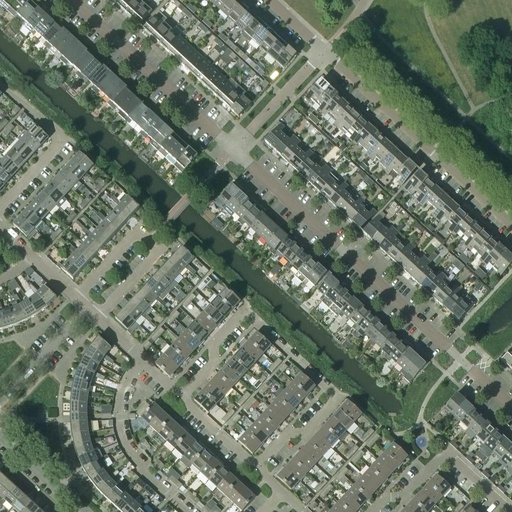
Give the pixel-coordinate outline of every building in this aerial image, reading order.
[(0,5),(6,11),(16,0),(0,0),(0,1),(0,5)] [(14,19),(32,0),(31,0),(16,0),(6,11),(14,19)] [(22,26),(38,9),(33,4),(35,3),(32,0),(14,19),(22,26)] [(123,11),(133,0),(118,0),(115,4),(123,11)] [(131,19),(144,5),(139,0),(133,0),(123,11),(131,19)] [(220,11),(229,0),(214,0),(212,3),(220,11)] [(227,18),(241,4),(236,0),(229,0),(220,11),(227,18)] [(235,25),(249,11),(241,4),(227,18),(235,25)] [(139,26),(152,12),(144,5),(131,19),(139,26)] [(22,26),(30,33),(48,15),(45,12),(43,14),(38,9),(22,26)] [(243,33),(256,18),(249,11),(235,25),(243,33)] [(151,37),(164,23),(167,20),(159,12),(142,29),(151,37)] [(41,38),(54,24),(49,19),(51,17),(48,15),(30,33),(33,36),(36,33),(41,38)] [(248,43),(251,40),(264,26),(256,18),(243,33),(240,36),(248,43)] [(159,44),(172,30),(171,30),(174,26),(167,20),(164,23),(151,37),(159,44)] [(46,48),(63,29),(60,27),(59,28),(54,24),(41,38),(46,42),(43,45),(46,48)] [(259,47),(272,33),(264,26),(251,40),(259,47)] [(54,55),(57,52),(71,37),(63,29),(46,48),(54,55)] [(166,52),(180,38),(172,30),(159,44),(166,52)] [(267,55),(280,41),(272,33),(259,47),(267,55)] [(62,63),(79,44),(71,37),(57,52),(62,57),(59,60),(62,63)] [(174,59),(188,45),(180,38),(166,52),(174,59)] [(275,62),(288,48),(280,41),(267,55),(275,62)] [(73,67),(87,52),(79,44),(62,63),(65,66),(68,63),(73,67)] [(182,66),(195,52),(188,45),(174,59),(182,66)] [(283,70),(296,55),(288,48),(275,62),(283,70)] [(78,78),(95,59),(87,52),(73,67),(78,72),(75,75),(78,78)] [(190,74),(203,60),(195,52),(182,66),(190,74)] [(89,82),(103,66),(95,59),(78,78),(81,81),(84,78),(89,82)] [(198,81),(211,67),(203,60),(190,74),(198,81)] [(94,92),(111,74),(103,66),(89,82),(94,87),(91,90),(94,92)] [(206,89),(219,74),(211,67),(198,81),(206,89)] [(105,97),(119,81),(111,74),(94,92),(97,95),(100,92),(105,97)] [(214,96),(227,82),(219,74),(206,89),(214,96)] [(109,107),(127,88),(119,81),(105,97),(110,101),(107,104),(109,107)] [(315,104),(329,88),(321,81),(305,98),(309,102),(311,100),(315,104)] [(222,103),(235,89),(227,82),(214,96),(222,103)] [(238,86),(235,89),(222,103),(230,111),(246,94),(238,86)] [(120,111),(135,96),(127,88),(109,107),(113,110),(115,107),(120,111)] [(321,113),(337,96),(329,88),(315,104),(319,108),(317,110),(321,113)] [(238,118),(254,101),(246,94),(230,111),(238,118)] [(126,122),(143,103),(140,100),(135,96),(120,111),(117,115),(122,119),(126,122)] [(331,119),(345,103),(337,96),(321,113),(324,117),(326,115),(331,119)] [(137,126),(149,112),(144,108),(146,106),(143,103),(126,122),(129,125),(132,122),(137,126)] [(337,128),(353,110),(345,103),(331,119),(335,123),(333,125),(337,128)] [(346,134),(361,118),(353,110),(337,128),(340,131),(342,129),(346,134)] [(142,137),(159,118),(156,115),(154,117),(149,112),(137,126),(141,131),(139,134),(142,137)] [(152,141),(165,127),(160,122),(162,121),(159,118),(142,137),(145,140),(147,136),(152,141)] [(353,143),(369,125),(361,118),(346,134),(351,138),(349,139),(353,143)] [(48,138),(35,126),(32,123),(24,132),(40,147),(48,138)] [(272,150),(284,137),(280,133),(284,128),(280,125),(264,142),(272,150)] [(362,148),(377,132),(369,125),(353,143),(356,146),(358,144),(362,148)] [(157,152),(175,133),(172,130),(170,132),(165,127),(152,141),(149,144),(157,152)] [(40,147),(24,132),(17,140),(33,155),(40,147)] [(369,157),(385,140),(377,132),(362,148),(367,152),(365,154),(369,157)] [(165,159),(181,142),(176,137),(178,135),(175,133),(157,152),(165,159)] [(280,157),(297,140),(293,136),(289,141),(284,137),(272,150),(280,157)] [(33,155),(17,140),(10,148),(26,162),(33,155)] [(288,165),(300,152),(296,148),(300,143),(297,140),(280,157),(288,165)] [(381,160),(393,147),(385,140),(369,157),(372,161),(374,159),(378,163),(381,160)] [(173,167),(173,166),(191,148),(188,145),(186,146),(181,142),(165,159),(173,167)] [(385,172),(401,155),(393,147),(381,160),(386,164),(381,169),(385,172)] [(26,162),(10,148),(2,155),(5,158),(18,170),(26,162)] [(182,174),(197,157),(192,152),(194,150),(191,148),(173,166),(182,174)] [(296,172),(312,154),(309,151),(304,156),(300,152),(288,165),(296,172)] [(93,166),(80,153),(72,162),(85,174),(93,166)] [(304,179),(316,166),(311,162),(316,158),(312,154),(296,172),(304,179)] [(397,175),(409,162),(401,155),(385,172),(388,175),(393,170),(397,175)] [(18,170),(5,158),(0,163),(0,168),(11,178),(18,170)] [(85,174),(72,162),(65,170),(78,182),(85,174)] [(401,187),(417,170),(409,162),(397,175),(401,179),(397,184),(401,187)] [(312,187),(328,169),(325,166),(320,170),(316,166),(304,179),(312,187)] [(0,168),(0,182),(4,186),(11,178),(0,168)] [(320,194),(332,181),(327,177),(332,172),(328,169),(312,187),(320,194)] [(78,182),(65,170),(57,178),(71,190),(74,193),(81,185),(78,182)] [(428,180),(419,172),(403,189),(407,193),(412,188),(416,192),(428,180)] [(71,190),(57,178),(50,185),(63,198),(71,190)] [(419,204),(435,186),(428,180),(416,192),(420,196),(416,201),(419,204)] [(328,201),(344,184),(341,181),(336,185),(332,181),(320,194),(328,201)] [(223,210),(239,193),(234,188),(235,186),(233,183),(218,199),(224,204),(221,207),(223,209),(223,210)] [(336,209),(351,193),(346,189),(348,187),(344,184),(328,201),(336,209)] [(63,198),(50,185),(43,193),(56,206),(60,209),(67,201),(63,198)] [(432,207),(443,194),(435,186),(419,204),(423,207),(427,203),(432,207)] [(56,206),(43,193),(35,201),(49,214),(56,206)] [(231,217),(249,198),(246,196),(245,198),(239,193),(223,210),(231,217)] [(344,216),(360,199),(357,195),(355,197),(351,193),(336,209),(344,216)] [(435,219),(451,201),(443,194),(432,207),(436,211),(431,216),(435,219)] [(140,209),(127,197),(124,195),(118,201),(117,200),(114,203),(118,207),(119,205),(132,217),(140,209)] [(239,224),(255,207),(250,202),(251,200),(249,198),(231,217),(234,214),(240,219),(237,222),(239,224)] [(352,223),(363,211),(359,207),(364,202),(360,199),(344,216),(352,223)] [(49,214),(35,201),(28,209),(41,222),(49,214)] [(459,209),(451,201),(435,219),(439,222),(443,217),(448,222),(459,209)] [(132,217),(119,205),(118,207),(112,213),(125,225),(132,217)] [(250,228),(264,213),(262,210),(260,212),(255,207),(239,224),(242,226),(245,223),(250,228)] [(45,225),(41,222),(28,209),(21,217),(37,232),(37,233),(45,225)] [(459,209),(448,222),(452,226),(448,230),(451,234),(467,216),(459,209)] [(360,231),(376,214),(372,210),(368,215),(363,211),(352,223),(360,231)] [(125,225),(112,213),(106,220),(102,216),(100,219),(103,223),(105,221),(117,233),(125,225)] [(255,239),(271,222),(266,217),(267,215),(264,213),(250,228),(256,234),(253,237),(255,239)] [(382,228),(378,224),(382,219),(378,216),(362,233),(371,241),(382,228)] [(463,236),(475,224),(467,216),(451,234),(455,237),(459,232),(463,236)] [(37,232),(21,217),(13,226),(29,241),(37,232)] [(117,233),(105,221),(103,223),(97,229),(110,241),(117,233)] [(266,243),(280,228),(278,225),(276,227),(271,222),(255,239),(258,241),(260,238),(266,243)] [(467,248),(483,231),(475,224),(463,236),(468,240),(463,245),(467,248)] [(378,248),(395,231),(391,227),(389,229),(385,225),(382,228),(371,241),(378,248)] [(271,254),(287,237),(282,232),(283,230),(280,228),(266,243),(272,248),(269,251),(271,254)] [(110,241),(97,229),(92,236),(88,232),(85,235),(89,239),(90,237),(103,249),(110,241)] [(386,256),(398,243),(394,239),(398,234),(395,231),(378,248),(386,256)] [(477,253),(491,238),(483,231),(467,248),(470,252),(473,249),(477,253)] [(103,249),(90,237),(89,239),(85,235),(79,242),(83,245),(95,257),(103,249)] [(282,258),(296,242),(294,240),(292,242),(287,237),(271,254),(274,256),(276,253),(282,258)] [(483,263),(499,246),(491,238),(477,253),(479,251),(484,255),(479,260),(483,263)] [(287,268),(303,251),(297,246),(299,245),(296,242),(282,258),(287,263),(285,266),(287,268)] [(394,263),(410,245),(407,242),(403,247),(398,243),(386,256),(394,263)] [(95,257),(83,245),(77,251),(73,248),(70,251),(74,255),(76,253),(88,264),(95,257)] [(402,270),(414,258),(409,253),(414,249),(410,245),(394,263),(402,270)] [(492,269),(507,253),(499,246),(483,263),(486,266),(488,265),(492,269)] [(194,259),(181,248),(174,256),(186,267),(188,266),(194,259)] [(294,277),(312,257),(310,255),(308,256),(303,251),(287,268),(289,271),(292,268),(298,273),(294,277)] [(88,264),(76,253),(74,255),(68,261),(81,272),(88,264)] [(499,278),(511,264),(511,257),(507,253),(492,269),(497,273),(495,275),(499,278)] [(186,267),(174,256),(167,264),(179,275),(185,269),(189,272),(192,269),(188,266),(186,267)] [(302,284),(319,266),(313,261),(315,259),(312,257),(294,277),(302,284)] [(410,278),(426,260),(423,257),(418,262),(414,258),(402,270),(410,278)] [(418,285),(430,272),(425,268),(430,263),(426,260),(410,278),(418,285)] [(81,272),(68,261),(62,267),(58,264),(56,267),(60,270),(61,269),(73,281),(81,272)] [(179,275),(167,264),(159,272),(171,283),(173,281),(179,275)] [(314,288),(328,272),(326,269),(324,271),(319,266),(302,284),(303,283),(305,285),(308,282),(314,288)] [(171,283),(159,272),(152,280),(168,295),(174,288),(177,285),(173,281),(171,283)] [(426,292),(442,275),(439,272),(434,276),(430,272),(418,285),(426,292)] [(322,301),(338,284),(333,279),(334,277),(331,275),(317,290),(323,296),(320,299),(322,301)] [(434,300),(446,287),(441,283),(446,278),(442,275),(426,292),(434,300)] [(206,287),(211,281),(207,278),(202,283),(206,287)] [(168,295),(152,280),(145,287),(157,299),(158,297),(162,301),(159,304),(163,308),(166,305),(162,301),(168,295)] [(201,292),(206,287),(202,283),(197,288),(201,292)] [(329,310),(348,290),(345,287),(343,289),(338,284),(322,301),(321,303),(329,310)] [(442,307),(458,290),(455,286),(450,291),(446,287),(434,300),(442,307)] [(56,299),(44,287),(38,293),(35,289),(32,292),(35,296),(36,294),(47,307),(56,299)] [(158,297),(157,299),(145,287),(137,295),(150,307),(155,300),(159,304),(162,301),(158,297)] [(240,302),(226,289),(218,297),(232,310),(240,302)] [(337,317),(354,299),(349,294),(350,292),(348,290),(329,310),(337,317)] [(450,315),(462,302),(457,298),(462,293),(458,290),(442,307),(450,315)] [(47,307),(36,294),(35,296),(28,301),(38,315),(42,312),(44,310),(47,307)] [(150,307),(137,295),(130,303),(142,315),(144,313),(147,316),(153,310),(149,307),(150,307)] [(190,303),(195,298),(192,295),(187,300),(190,303)] [(232,310),(218,297),(210,306),(224,319),(232,310)] [(349,320),(363,304),(361,302),(359,304),(354,299),(337,317),(338,316),(341,318),(343,315),(349,320)] [(185,309),(190,303),(187,300),(182,305),(185,309)] [(38,315),(28,301),(22,305),(19,301),(16,302),(18,307),(20,306),(27,321),(31,319),(34,317),(38,315)] [(458,322),(474,305),(471,301),(466,306),(462,302),(450,315),(458,322)] [(27,321),(20,306),(18,307),(16,302),(8,306),(16,326),(18,325),(23,323),(27,321)] [(142,315),(130,303),(122,311),(135,323),(141,316),(145,320),(147,317),(147,316),(144,313),(142,315)] [(354,331),(370,313),(364,308),(366,307),(363,304),(349,320),(354,325),(352,328),(354,331)] [(16,326),(8,306),(9,308),(2,310),(1,308),(0,308),(0,313),(5,330),(9,329),(14,327),(16,326)] [(224,319),(210,306),(202,314),(216,327),(224,319)] [(135,323),(122,311),(115,319),(127,331),(126,332),(130,336),(139,326),(135,323)] [(175,320),(179,315),(176,312),(171,317),(175,320)] [(365,335),(379,319),(377,317),(375,318),(370,313),(354,331),(362,338),(365,335)] [(216,327),(202,314),(194,323),(208,336),(216,327)] [(170,326),(175,320),(171,317),(166,322),(170,326)] [(370,345),(386,328),(380,323),(382,322),(379,319),(365,335),(370,340),(368,343),(370,345)] [(208,336),(194,323),(186,331),(200,344),(208,336)] [(159,337),(164,332),(160,328),(155,334),(159,337)] [(381,350),(395,334),(393,332),(391,333),(386,328),(370,345),(372,348),(375,345),(381,350)] [(200,344),(186,331),(179,340),(193,353),(200,344)] [(271,346),(257,333),(249,342),(263,355),(271,346)] [(154,342),(159,337),(155,334),(150,339),(154,342)] [(386,360),(402,343),(396,338),(398,336),(395,334),(381,350),(386,355),(383,358),(386,360)] [(111,349),(98,337),(92,345),(90,347),(104,357),(105,356),(111,349)] [(193,353),(179,340),(171,348),(185,361),(193,353)] [(146,351),(151,345),(148,342),(143,347),(146,351)] [(263,355),(249,342),(241,350),(255,363),(263,355)] [(397,364),(411,349),(409,346),(407,348),(402,343),(386,360),(388,362),(391,359),(397,364)] [(104,357),(90,347),(86,353),(84,357),(98,366),(102,359),(106,362),(109,359),(105,356),(104,357)] [(185,361),(171,348),(163,356),(177,369),(185,361)] [(402,375),(418,358),(412,353),(414,351),(411,349),(397,364),(402,369),(399,373),(402,375)] [(511,365),(511,349),(501,362),(506,366),(510,369),(511,365)] [(255,363),(241,350),(233,359),(247,372),(255,363)] [(177,369),(163,356),(155,365),(169,378),(177,369)] [(95,373),(98,366),(84,357),(81,362),(78,368),(94,375),(95,373)] [(409,384),(427,364),(424,361),(423,363),(418,358),(402,375),(404,377),(403,378),(409,384)] [(247,372),(233,359),(225,367),(239,380),(247,372)] [(277,368),(282,362),(278,359),(273,364),(277,368)] [(272,373),(277,368),(273,364),(268,370),(272,373)] [(283,373),(288,368),(284,365),(279,370),(283,373)] [(239,380),(225,367),(217,376),(231,389),(239,380)] [(90,385),(93,378),(97,379),(99,375),(95,373),(94,375),(78,368),(77,371),(74,380),(90,385)] [(278,379),(283,373),(279,370),(274,375),(278,379)] [(315,387),(301,374),(293,382),(308,395),(315,387)] [(231,389),(217,376),(210,384),(224,397),(231,389)] [(261,385),(266,379),(263,376),(258,381),(261,385)] [(88,393),(90,385),(74,380),(72,387),(71,392),(88,395),(88,393)] [(256,390),(261,385),(258,381),(253,386),(256,390)] [(267,390),(272,385),(268,381),(263,387),(267,390)] [(308,395),(293,382),(285,391),(300,404),(308,395)] [(224,397),(210,384),(202,392),(216,406),(224,397)] [(262,395),(267,390),(263,387),(259,392),(262,395)] [(300,404),(285,391),(277,399),(292,413),(300,404)] [(87,403),(87,397),(92,398),(93,394),(88,393),(88,395),(71,392),(71,394),(70,402),(70,404),(87,405),(87,403)] [(216,406),(202,392),(194,401),(208,414),(216,406)] [(465,402),(459,397),(461,395),(458,392),(444,408),(452,416),(465,402)] [(245,402),(250,396),(247,393),(242,398),(245,402)] [(240,407),(245,402),(242,398),(237,404),(240,407)] [(251,407),(256,402),(253,398),(248,404),(251,407)] [(292,413),(277,399),(269,408),(284,421),(292,413)] [(362,415),(347,402),(339,410),(353,423),(362,415)] [(460,423),(474,407),(472,405),(470,407),(465,402),(452,416),(460,423)] [(86,416),(86,408),(91,408),(92,403),(87,403),(87,405),(70,404),(70,409),(70,417),(70,421),(70,423),(87,422),(87,420),(86,416)] [(149,427),(162,412),(154,405),(155,404),(154,404),(152,405),(153,405),(140,419),(149,427)] [(246,412),(251,407),(248,404),(243,409),(246,412)] [(481,416),(477,413),(475,411),(477,410),(474,407),(460,423),(468,430),(481,416)] [(284,421),(269,408),(262,416),(276,430),(284,421)] [(230,418),(235,413),(231,410),(226,415),(230,418)] [(353,423),(339,410),(332,419),(346,432),(353,423)] [(157,434),(171,420),(170,419),(170,420),(162,412),(149,427),(157,434)] [(225,424),(230,418),(226,415),(221,420),(225,424)] [(236,424),(241,419),(237,415),(232,420),(236,424)] [(276,430),(262,416),(254,425),(268,438),(276,430)] [(476,438),(490,422),(488,420),(486,421),(481,416),(468,430),(476,438)] [(346,432),(332,419),(324,427),(338,440),(346,432)] [(166,442),(179,428),(171,420),(157,434),(160,436),(166,442)] [(231,429),(236,424),(232,420),(227,426),(231,429)] [(93,435),(93,431),(92,422),(87,422),(70,423),(71,436),(74,448),(90,444),(90,441),(88,436),(93,435)] [(497,431),(493,428),(491,426),(493,424),(490,422),(476,438),(484,445),(497,431)] [(268,438),(254,425),(246,433),(260,446),(268,438)] [(338,440),(324,427),(316,436),(330,449),(338,440)] [(174,450),(188,435),(187,435),(179,428),(166,442),(174,450)] [(369,438),(374,432),(370,429),(365,434),(369,438)] [(492,453),(506,437),(504,434),(502,436),(497,431),(484,445),(492,453)] [(260,446),(246,433),(238,442),(252,455),(260,446)] [(364,443),(369,438),(365,434),(360,440),(364,443)] [(375,443),(380,438),(376,434),(371,440),(375,443)] [(183,458),(196,443),(188,436),(188,435),(174,450),(183,458)] [(330,449),(316,436),(308,444),(322,457),(330,449)] [(511,446),(511,445),(507,441),(509,439),(506,437),(492,453),(500,460),(511,446)] [(93,453),(91,446),(95,444),(94,440),(90,441),(90,444),(74,448),(76,455),(78,459),(93,453)] [(147,444),(144,440),(138,444),(141,448),(147,444)] [(370,449),(375,443),(371,440),(366,445),(370,449)] [(191,466),(205,451),(204,450),(204,451),(196,443),(183,458),(191,466)] [(150,448),(147,444),(141,448),(144,452),(150,448)] [(322,457),(308,444),(300,453),(314,466),(322,457)] [(407,457),(393,444),(385,453),(399,466),(407,457)] [(353,454),(358,449),(355,446),(350,451),(353,454)] [(508,467),(511,462),(511,446),(500,460),(508,467)] [(199,473),(213,459),(205,452),(205,451),(191,466),(199,473)] [(348,460),(353,454),(350,451),(345,456),(348,460)] [(359,460),(364,455),(361,451),(356,457),(359,460)] [(98,463),(97,461),(93,453),(78,459),(79,462),(82,468),(83,470),(98,463)] [(314,466),(300,453),(292,461),(307,474),(314,466)] [(399,466),(385,453),(377,461),(392,474),(399,466)] [(354,465),(359,460),(356,457),(351,462),(354,465)] [(89,481),(103,471),(99,465),(103,462),(101,458),(97,461),(98,463),(83,470),(85,475),(89,481)] [(208,481),(221,466),(220,466),(213,459),(199,473),(208,481)] [(156,469),(161,464),(158,460),(153,466),(156,469)] [(307,474),(292,461),(285,469),(299,482),(307,474)] [(392,474),(377,461),(369,469),(384,483),(392,474)] [(338,472),(342,466),(339,463),(334,468),(338,472)] [(160,472),(165,467),(161,464),(156,469),(160,472)] [(216,489),(229,475),(222,467),(221,466),(208,481),(216,489)] [(333,477),(338,472),(334,468),(329,473),(333,477)] [(343,477),(348,472),(345,468),(340,474),(343,477)] [(299,482),(285,469),(277,478),(291,491),(299,482)] [(384,483),(369,469),(362,478),(376,491),(384,483)] [(97,490),(110,479),(108,478),(103,471),(89,481),(92,485),(95,488),(97,490)] [(338,482),(343,477),(340,474),(335,479),(338,482)] [(105,499),(117,487),(111,481),(115,478),(112,475),(108,478),(110,479),(97,490),(98,492),(102,495),(105,499)] [(225,497),(238,482),(238,481),(237,482),(229,475),(216,489),(225,497)] [(177,481),(171,476),(168,480),(173,485),(177,481)] [(450,489),(436,476),(428,484),(442,498),(450,489)] [(376,491),(362,478),(354,487),(368,500),(376,491)] [(322,488),(327,483),(323,479),(318,485),(322,488)] [(5,501),(16,489),(8,481),(0,489),(0,501),(1,502),(0,502),(0,504),(2,506),(6,502),(5,501)] [(182,486),(177,481),(173,485),(179,490),(182,486)] [(233,504),(246,490),(238,483),(239,482),(238,482),(225,497),(233,504)] [(442,498),(428,484),(420,493),(435,506),(442,498)] [(317,494),(322,488),(318,485),(313,490),(317,494)] [(328,494),(333,488),(329,485),(324,490),(328,494)] [(114,507),(125,494),(123,493),(117,487),(105,499),(114,507)] [(368,500),(354,487),(346,495),(360,508),(368,500)] [(12,508),(24,496),(16,489),(5,501),(6,502),(12,508)] [(119,511),(123,511),(133,501),(126,495),(130,491),(127,489),(123,493),(125,494),(114,507),(119,511)] [(241,511),(242,511),(254,499),(255,498),(254,497),(246,490),(233,504),(241,511)] [(323,499),(328,494),(324,490),(319,496),(323,499)] [(194,497),(188,492),(185,495),(190,500),(194,497)] [(428,511),(435,506),(420,493),(413,501),(424,511),(428,511)] [(356,511),(360,508),(346,495),(338,503),(347,511),(356,511)] [(22,511),(31,503),(24,496),(12,508),(16,511),(22,511)] [(199,502),(194,497),(190,500),(196,505),(199,502)] [(311,500),(307,497),(302,502),(306,505),(311,500)] [(137,511),(141,508),(139,507),(133,501),(123,511),(137,511)] [(424,511),(413,501),(405,510),(407,511),(424,511)] [(317,505),(313,502),(308,508),(312,511),(317,505)] [(38,511),(40,511),(31,503),(22,511),(38,511)] [(144,511),(142,510),(146,506),(143,503),(139,507),(141,508),(137,511),(144,511)] [(347,511),(338,503),(330,511),(347,511)]
